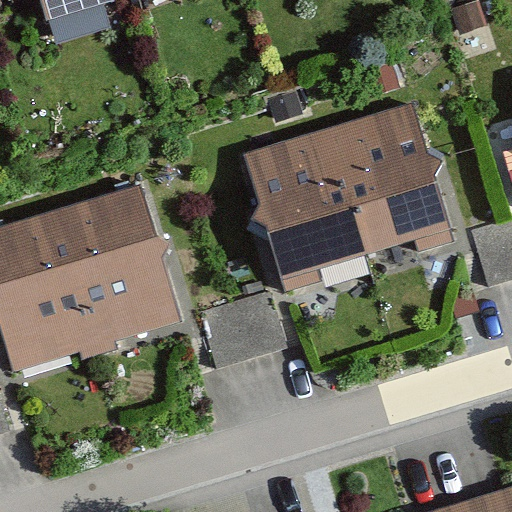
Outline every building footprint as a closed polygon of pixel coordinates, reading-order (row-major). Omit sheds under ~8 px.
[(46,0),(53,20),(119,0),(46,0)] [(419,104),(254,154),(297,292),(461,242),(419,104)] [(152,187),(0,231),(0,285),(24,370),(191,322),(152,187)] [(209,302),(222,360),(288,345),(275,287),(209,302)] [(511,511),(511,485),(423,511),(511,511)]
